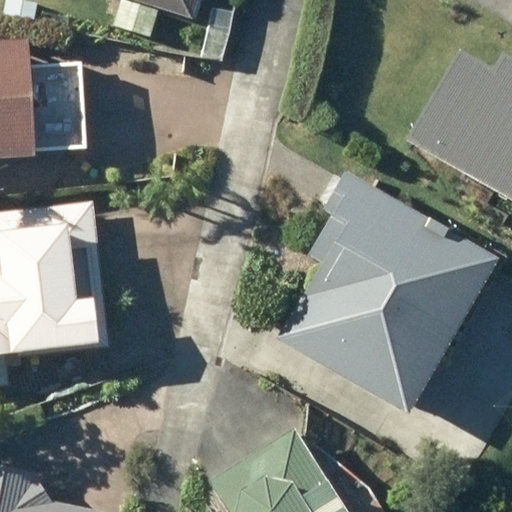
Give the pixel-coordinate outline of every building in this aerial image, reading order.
[(95,0),(112,5),(101,36),(137,48),(147,17),(178,27),(186,0),(95,0)] [(0,201),(7,201),(6,160),(65,159),(64,76),(4,77),(4,58),(0,58),(0,201)] [(445,62),(391,148),(511,224),(511,88),(479,68),(472,79),(445,62)] [(307,221),(317,227),(297,261),(309,268),(258,354),(385,429),(476,276),(326,188),(307,221)] [(0,367),(98,356),(82,210),(0,219),(0,367)] [(307,511),(300,499),(307,495),(276,441),(193,491),(205,511),(307,511)] [(0,511),(52,511),(43,510),(23,481),(0,476),(0,511)]
